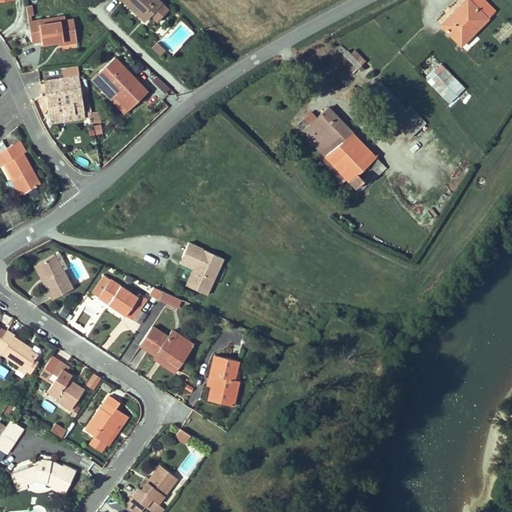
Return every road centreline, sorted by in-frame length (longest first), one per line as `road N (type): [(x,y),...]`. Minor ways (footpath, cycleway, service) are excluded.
road 1 (unclassified): [(361,0),(202,91),(83,192)]
road 2 (residential): [(0,292),(144,389),(152,403),(151,424),(82,511)]
road 3 (residential): [(0,59),(46,153),(83,192)]
road 4 (unknown): [(202,91),(93,0)]
